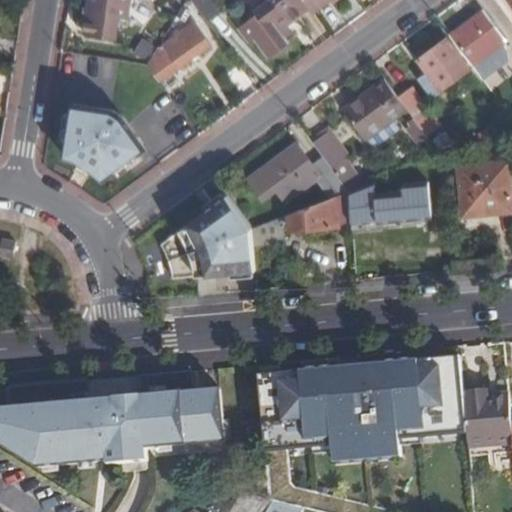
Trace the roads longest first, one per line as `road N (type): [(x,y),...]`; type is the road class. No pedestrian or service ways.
road 1 (residential): [(102,236),(422,0)]
road 2 (secondary): [(511,306),(127,340)]
road 3 (residential): [(48,0),(20,187)]
road 4 (secondary): [(127,340),(0,350)]
